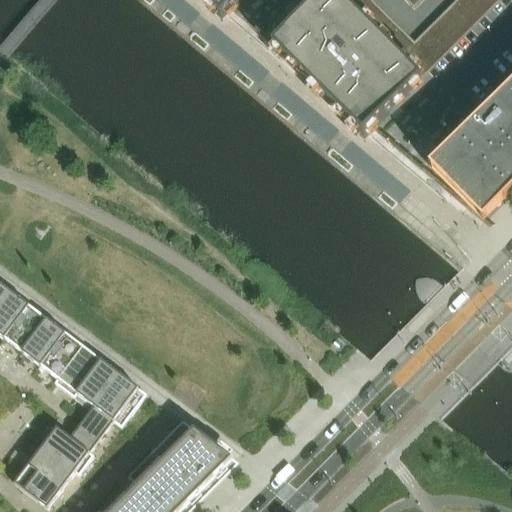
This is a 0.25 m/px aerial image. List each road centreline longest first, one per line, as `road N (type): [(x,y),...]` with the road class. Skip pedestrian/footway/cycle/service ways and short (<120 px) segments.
road 1 (secondary): [(511,253),(249,511)]
road 2 (secondary): [(286,511),(511,289)]
